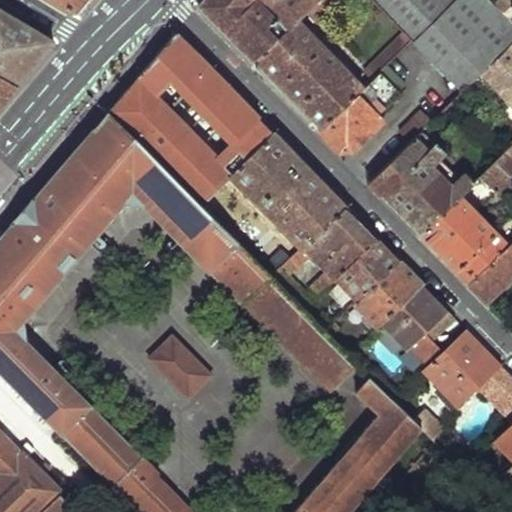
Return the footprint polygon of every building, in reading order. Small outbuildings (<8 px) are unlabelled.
[(53,0),(76,13),(86,0),(53,0)] [(260,0),(202,0),(199,5),(255,62),(258,58),(289,28),(260,0)] [(260,0),(289,28),(297,19),(305,12),(316,0),(260,0)] [(316,0),(305,12),(315,23),(338,0),(316,0)] [(376,0),(406,30),(414,38),(452,0),(376,0)] [(452,0),(414,38),(464,89),(482,71),(511,42),(511,18),(503,10),(493,0),(452,0)] [(511,0),(493,0),(503,10),(511,2),(511,1),(511,0)] [(511,3),(511,2),(503,10),(511,18),(511,3)] [(53,39),(0,7),(0,72),(16,82),(53,39)] [(289,28),(258,58),(324,124),(357,93),(365,85),(297,19),(289,28)] [(406,30),(368,65),(376,74),(381,70),(414,38),(406,30)] [(175,32),(137,76),(217,158),(258,115),(175,32)] [(511,42),(482,71),(511,103),(511,42)] [(365,85),(357,93),(377,114),(401,90),(381,70),(376,74),(365,85)] [(0,101),(16,82),(0,72),(0,101)] [(137,76),(108,110),(201,204),(231,173),(272,130),(258,115),(217,158),(137,76)] [(324,124),(320,128),(344,152),(352,152),(383,120),(377,114),(357,93),(324,124)] [(422,108),(399,128),(410,140),(412,138),(425,126),(432,118),(422,108)] [(107,109),(0,233),(0,371),(114,485),(139,460),(143,456),(26,339),(21,322),(126,204),(143,205),(245,304),(248,300),(272,276),(201,204),(108,110),(107,109)] [(425,126),(412,138),(423,149),(435,137),(425,126)] [(272,130),(231,173),(302,246),(345,203),(272,130)] [(410,140),(369,179),(421,231),(460,193),(475,178),(464,166),(452,179),(433,160),(445,148),(435,137),(423,149),(412,138),(410,140)] [(511,141),(480,173),(501,194),(511,182),(511,141)] [(460,193),(421,231),(470,282),(509,243),(460,193)] [(334,279),(337,276),(377,236),(345,203),(302,246),(272,276),(305,309),(334,279)] [(377,236),(337,276),(358,296),(398,257),(377,236)] [(511,240),(509,243),(470,282),(488,300),(511,276),(511,240)] [(358,296),(355,300),(378,324),(382,321),(421,281),(398,257),(358,296)] [(272,276),(248,300),(336,388),(359,364),(349,353),(305,309),(272,276)] [(421,281),(382,321),(408,349),(410,346),(447,308),(421,281)] [(447,308),(410,346),(419,355),(458,318),(447,308)] [(511,373),(466,326),(424,369),(459,405),(481,383),(511,414),(511,373)] [(185,398),(213,372),(172,330),(144,356),(185,398)] [(345,511),(420,425),(414,419),(400,405),(394,398),(390,395),(376,380),(372,376),(357,392),(378,413),(358,437),(356,434),(338,455),(341,457),(293,511),(345,511)] [(426,407),(414,419),(420,425),(434,439),(446,427),(426,407)] [(511,419),(495,437),(511,454),(511,419)] [(0,427),(0,511),(78,511),(61,493),(59,487),(0,427)] [(192,511),(139,460),(114,485),(140,511),(192,511)]
